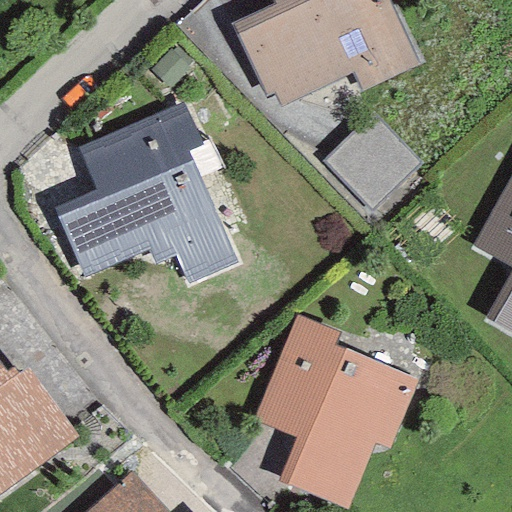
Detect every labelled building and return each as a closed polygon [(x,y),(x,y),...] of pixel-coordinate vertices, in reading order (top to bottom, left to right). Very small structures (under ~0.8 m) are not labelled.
[(285,0),(288,5),(246,24),(276,88),(351,53),(363,79),(408,58),(380,0),(285,0)] [(160,250),(209,228),(173,149),(193,140),(180,111),(89,153),(110,199),(64,220),(86,267),(153,237),(160,250)] [(369,211),(420,161),(371,111),(320,160),(369,211)] [(511,201),(486,248),(511,263),(511,309),(507,318),(511,321),(511,201)] [(373,455),(405,384),(325,348),(331,334),(303,322),(260,417),(312,440),(294,481),(338,501),(362,450),(373,455)] [(0,384),(0,480),(54,440),(8,378),(0,384)] [(155,511),(130,484),(97,511),(155,511)]
